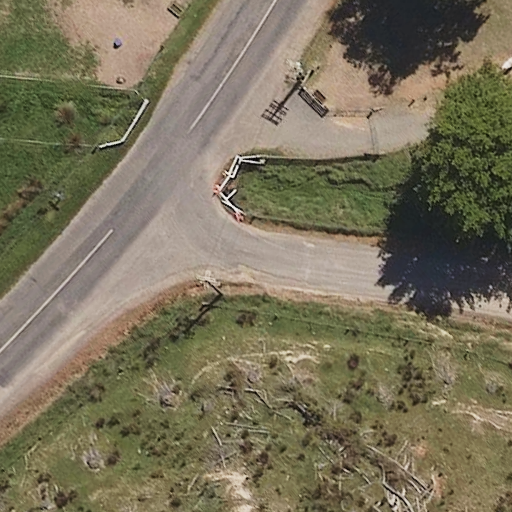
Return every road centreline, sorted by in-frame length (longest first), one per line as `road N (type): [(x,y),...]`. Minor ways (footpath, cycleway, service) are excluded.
road 1 (unclassified): [(132,215),(238,255),(511,297)]
road 2 (tertiary): [(132,215),(270,0)]
road 3 (tertiary): [(0,352),(132,215)]
